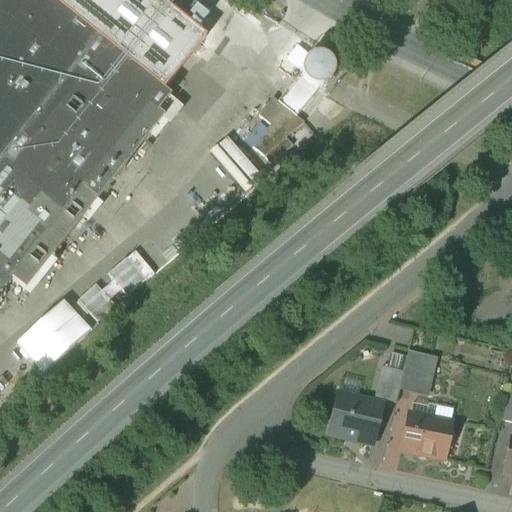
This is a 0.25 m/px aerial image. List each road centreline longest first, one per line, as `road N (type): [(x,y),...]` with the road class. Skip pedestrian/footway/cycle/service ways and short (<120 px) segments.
road 1 (primary): [(3,511),(511,82)]
road 2 (residential): [(511,188),(243,426)]
road 3 (residential): [(243,426),(312,464),(511,509)]
road 4 (tertiary): [(396,45),(511,96)]
